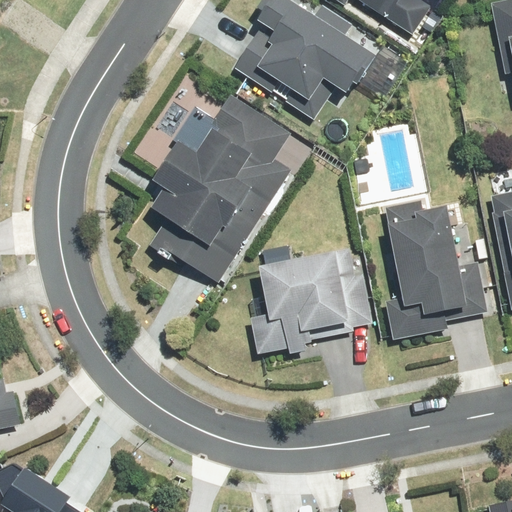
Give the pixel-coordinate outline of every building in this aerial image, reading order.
[(310,20),(281,0),(266,0),(252,22),(256,25),(229,65),(311,121),(333,89),(345,98),(370,61),(341,40),(352,24),(322,3),(310,20)] [(356,0),(413,37),(433,7),(422,0),(356,0)] [(511,1),(488,6),(510,102),(511,101),(511,1)] [(215,288),(290,171),(278,163),(296,135),(230,93),(190,155),(173,144),(148,183),(161,191),(144,218),(159,228),(148,245),(215,288)] [(511,190),(486,196),(510,312),(511,312),(511,190)] [(446,323),(489,313),(478,264),(454,270),(440,210),(420,214),(417,200),(379,210),(398,292),(383,296),(394,344),(448,331),(446,323)] [(359,251),(253,270),(263,326),(248,329),(254,364),(319,353),(316,335),(372,325),(359,251)] [(0,431),(21,428),(14,392),(0,394),(0,431)] [(82,511),(76,508),(79,503),(28,469),(3,507),(9,511),(82,511)] [(511,511),(511,503),(487,509),(487,511),(511,511)]
